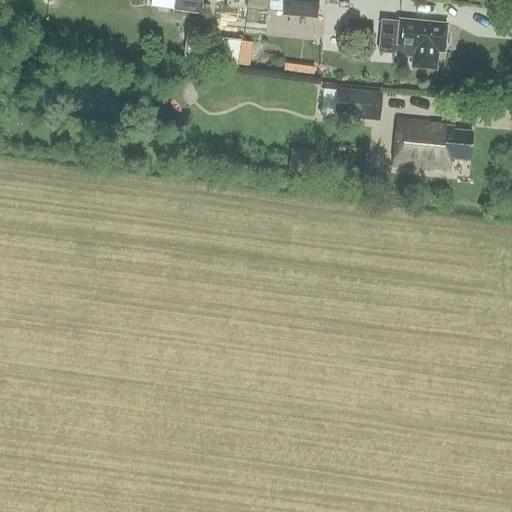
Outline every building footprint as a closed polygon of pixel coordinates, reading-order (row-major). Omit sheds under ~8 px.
[(201,11),(202,0),(178,0),(177,8),(201,11)] [(316,19),(317,0),(269,0),(268,6),(266,6),(266,11),(281,12),(281,16),(316,19)] [(400,22),(400,24),(382,22),(379,54),(396,55),(396,57),(413,59),(413,69),(437,71),(438,53),(445,53),(445,46),(448,44),(449,35),(447,34),(447,26),(400,22)] [(379,122),(382,94),(337,90),(334,117),(379,122)] [(471,163),(474,134),(455,132),(455,128),(433,126),(433,124),(399,121),(394,167),(451,173),(452,161),(471,163)] [(290,148),(289,168),(316,169),(316,150),(290,148)]
